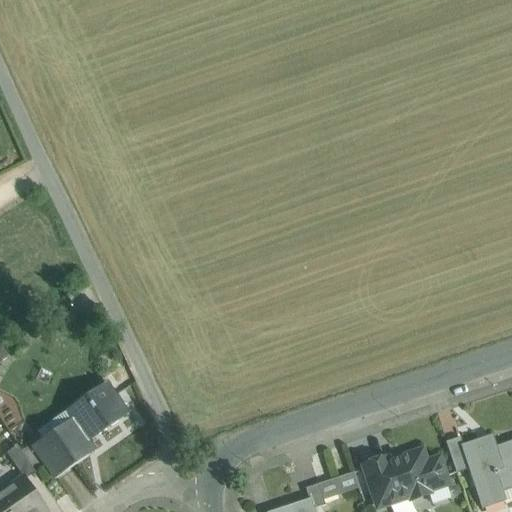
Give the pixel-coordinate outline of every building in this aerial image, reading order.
[(72,420),(89,442),(129,414),(107,383),(66,412),(72,420)] [(89,442),(72,420),(32,448),(54,480),(96,451),(89,442)] [(464,450),(460,439),(446,443),(456,474),(468,470),(470,469),(464,450)] [(511,442),(490,450),(489,446),(479,449),(478,445),(464,450),(470,469),(468,470),(482,510),(511,499),(511,442)] [(35,474),(17,447),(6,455),(24,480),(24,479),(25,481),(35,474)] [(422,452),(388,463),(401,500),(411,497),(412,501),(429,495),(428,491),(447,485),(440,464),(434,461),(426,464),(422,452)] [(388,463),(387,458),(364,466),(378,508),(401,500),(388,463)] [(354,473),(318,485),(323,499),(357,487),(360,495),(361,494),(354,473)] [(24,480),(0,496),(0,511),(45,511),(47,511),(25,481),(24,479),(24,480)] [(318,485),(306,489),(310,501),(314,510),(325,506),(323,499),(318,485)] [(314,511),(314,510),(310,501),(276,511),(314,511)]
